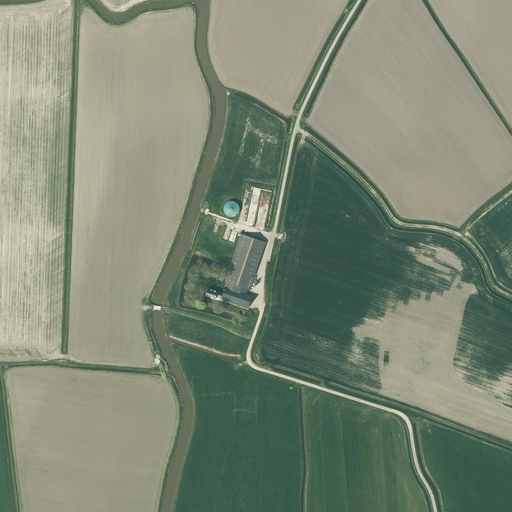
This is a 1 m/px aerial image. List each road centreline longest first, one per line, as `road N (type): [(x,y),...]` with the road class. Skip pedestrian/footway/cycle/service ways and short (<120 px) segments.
road 1 (track): [(296,129),(361,179),(393,219),(461,235),(495,287),(511,297)]
road 2 (unclassified): [(296,129),(360,0)]
